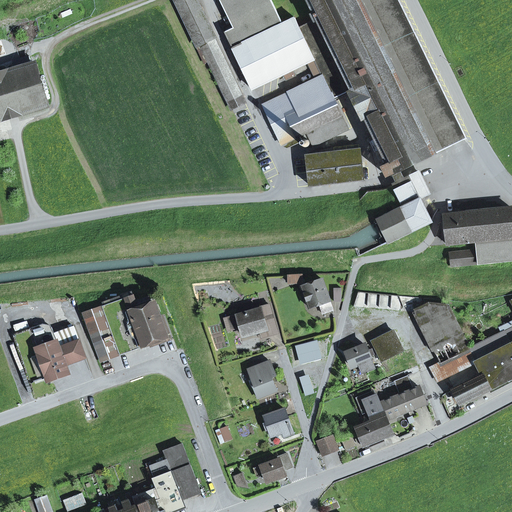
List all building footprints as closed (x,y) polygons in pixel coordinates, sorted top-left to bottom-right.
[(200,43),(214,37),(195,0),(176,0),(198,45),(200,43)] [(315,60),(300,27),(295,18),(283,24),(271,0),(219,0),(233,28),(225,32),(253,90),(284,75),(287,80),(296,75),(296,74),(294,70),(308,63),(314,60),(315,60)] [(311,14),(314,20),(300,27),(315,60),(314,60),(322,77),(323,76),(334,100),(350,93),(363,120),(366,118),(389,165),(383,168),(387,176),(393,174),(393,175),(399,172),(467,139),(399,0),(308,0),(315,12),(311,14)] [(200,43),(232,109),(245,103),(214,37),(200,43)] [(294,70),(296,74),(310,68),(308,63),(294,70)] [(0,74),(0,119),(48,105),(36,64),(0,74)] [(323,76),(322,77),(288,93),(289,94),(264,106),(281,144),(283,143),(285,147),(288,148),(300,142),(298,138),(307,133),(314,147),(349,130),(334,100),(323,76)] [(307,148),(310,146),(310,142),(308,139),(304,139),(301,142),(301,145),(304,148),(307,148)] [(307,156),(310,186),(364,180),(361,150),(307,156)] [(429,194),(419,172),(403,180),(397,183),(393,185),(404,207),(377,220),(378,221),(383,232),(388,242),(388,243),(431,222),(420,199),(429,194)] [(401,176),(399,172),(393,175),(395,179),(397,183),(403,180),(401,176)] [(447,245),(476,242),(511,237),(511,215),(511,208),(444,215),(447,245)] [(511,237),(476,242),(477,251),(450,253),(451,267),(511,261),(511,237)] [(302,278),(310,278),(310,274),(289,276),(289,283),(300,283),(302,281),(302,278)] [(320,305),(323,314),(334,311),(323,280),(303,287),(310,308),(320,305)] [(363,294),(357,309),(363,311),(369,297),(363,294)] [(121,354),(167,337),(154,300),(137,306),(133,296),(104,307),(121,354)] [(469,349),(446,305),(429,303),(414,310),(440,363),(431,368),(438,381),(475,363),(469,349)] [(264,320),(271,318),(267,305),(260,307),(261,309),(264,320)] [(242,328),(244,336),(260,332),(267,330),(268,335),(275,333),(271,318),(264,320),(261,309),(238,316),(242,328)] [(85,314),(102,361),(109,359),(92,311),(85,314)] [(238,314),(224,318),(227,332),(242,328),(238,316),(238,314)] [(469,349),(475,363),(476,364),(511,344),(511,322),(507,325),(509,330),(469,349)] [(85,358),(74,327),(54,334),(52,328),(40,326),(30,329),(48,380),(68,373),(65,365),(63,357),(67,355),(70,363),(85,358)] [(403,351),(393,331),(372,341),(382,362),(403,351)] [(297,347),(300,362),(315,358),(311,343),(297,347)] [(489,390),(511,378),(511,344),(476,364),(482,376),(489,390)] [(365,372),(374,368),(366,346),(347,353),(352,367),(361,363),(365,372)] [(254,387),(258,398),(276,390),(274,383),(271,377),(275,376),(276,376),(270,362),(249,371),(255,387),(254,387)] [(385,417),(385,418),(425,401),(419,387),(414,390),(408,376),(394,382),(400,395),(379,404),(376,396),(375,397),(364,401),(369,412),(373,422),(385,417)] [(454,390),(461,404),(471,399),(480,395),(489,390),(482,376),(454,390)] [(511,378),(489,390),(491,393),(511,382),(511,378)] [(363,414),(369,412),(364,401),(375,397),(373,391),(356,398),(363,414)] [(283,433),(284,437),(294,434),(285,409),(265,416),(272,436),(283,433)] [(383,438),(392,434),(385,418),(385,417),(373,422),(357,428),(364,446),(374,442),(375,445),(384,441),(383,438)] [(220,429),(225,442),(232,440),(227,427),(220,429)] [(318,442),(323,456),(338,450),(333,436),(318,442)] [(346,450),(355,446),(352,437),(342,441),(346,450)] [(182,501),(201,493),(183,444),(164,451),(167,460),(150,466),(155,478),(153,479),(154,481),(155,481),(154,480),(172,473),(182,501)] [(276,479),(285,475),(284,471),(293,468),(288,454),(278,457),(279,460),(254,469),(257,476),(264,473),(267,482),(276,479)] [(154,481),(157,489),(165,511),(176,511),(185,509),(182,501),(172,473),(154,480),(155,481),(154,481)] [(235,476),(238,486),(249,489),(243,473),(235,476)] [(137,506),(136,507),(137,511),(165,511),(157,489),(134,497),(137,506)] [(64,500),(68,511),(86,504),(82,493),(64,500)] [(36,500),(40,511),(51,511),(46,497),(36,500)] [(122,511),(137,511),(136,507),(133,508),(130,501),(123,503),(126,510),(123,511),(122,511)]
